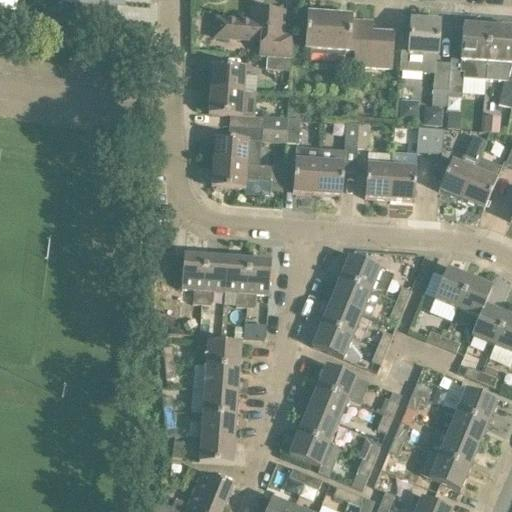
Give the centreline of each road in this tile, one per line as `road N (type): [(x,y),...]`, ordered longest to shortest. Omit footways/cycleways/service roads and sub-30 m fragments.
road 1 (residential): [(309,238),(224,230),(181,191),(178,0)]
road 2 (residential): [(248,511),(309,238)]
road 3 (residential): [(511,261),(467,246),(309,238)]
